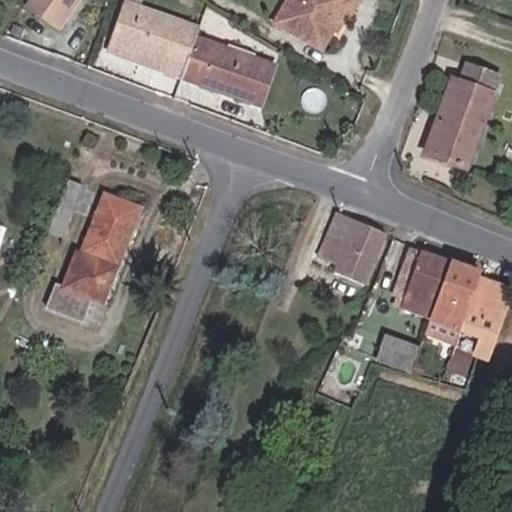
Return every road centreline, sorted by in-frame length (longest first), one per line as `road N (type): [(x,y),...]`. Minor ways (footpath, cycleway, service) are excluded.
road 1 (residential): [(254,153),(106,511)]
road 2 (residential): [(254,153),(0,60)]
road 3 (residential): [(363,193),(434,0)]
road 4 (residential): [(511,255),(363,193)]
